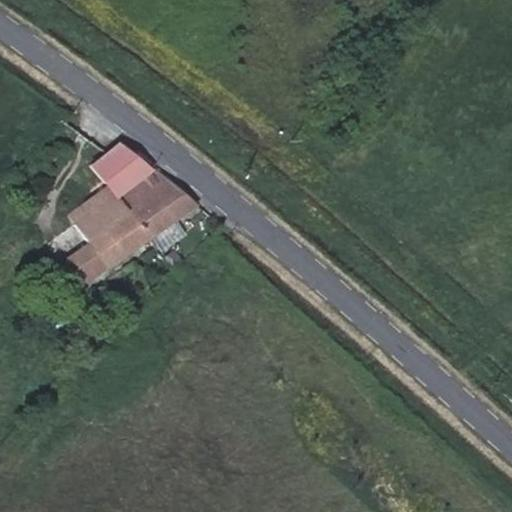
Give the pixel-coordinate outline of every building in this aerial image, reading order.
[(131,194),(135,200),(174,172),(144,149),(116,172),(131,194)] [(165,242),(217,209),(180,177),(141,206),(165,242)] [(90,221),(95,229),(138,202),(135,200),(131,194),(90,221)] [(83,272),(75,280),(84,291),(165,242),(141,206),(138,202),(95,229),(105,243),(77,262),(83,272)] [(83,272),(77,262),(68,270),(75,280),(83,272)]
